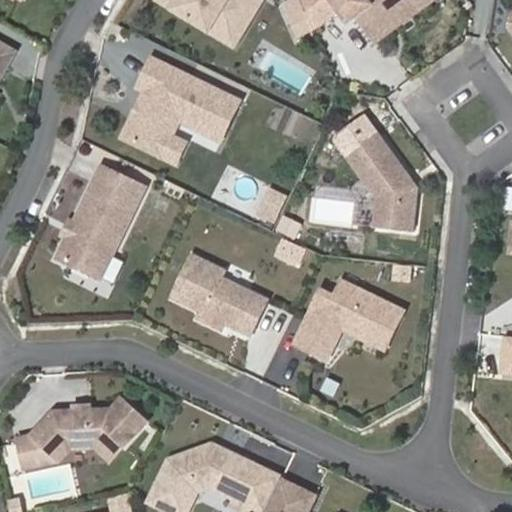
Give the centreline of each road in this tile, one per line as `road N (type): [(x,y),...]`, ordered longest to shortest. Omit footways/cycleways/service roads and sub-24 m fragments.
road 1 (residential): [(0,356),(133,353),(431,492)]
road 2 (residential): [(431,492),(468,171)]
road 3 (residential): [(91,0),(59,51),(42,148),(0,236)]
road 4 (residential): [(468,171),(419,104),(473,67),(511,120)]
